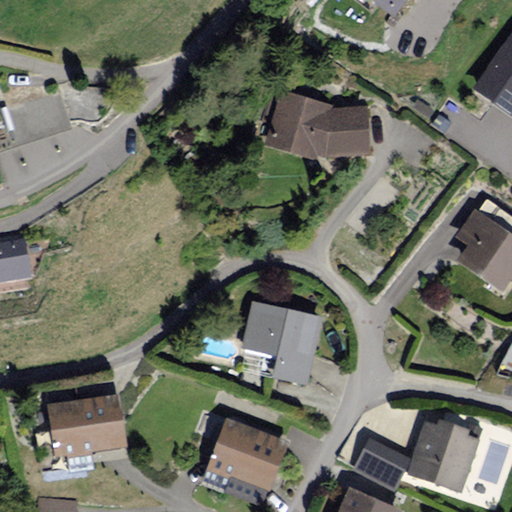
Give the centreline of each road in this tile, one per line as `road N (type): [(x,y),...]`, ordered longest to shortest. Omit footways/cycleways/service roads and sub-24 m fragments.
road 1 (residential): [(292,511),(369,384),(367,331),(354,303),(306,261),(242,264),(130,353),(0,377)]
road 2 (residential): [(0,202),(133,122),(243,0)]
